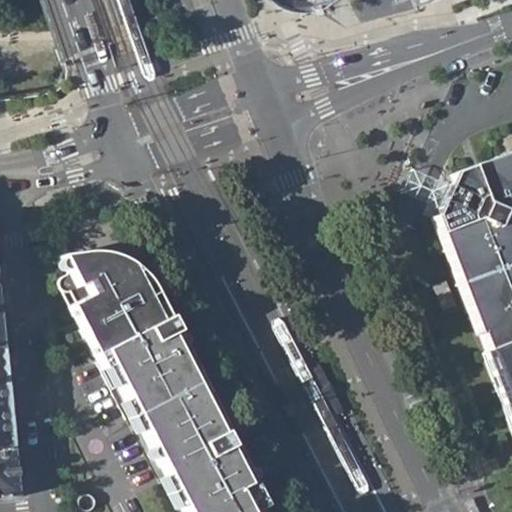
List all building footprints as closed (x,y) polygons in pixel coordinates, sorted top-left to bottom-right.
[(430,217),(437,235),(482,352),(511,340),(511,152),(450,175),(453,183),(446,186),(441,197),(437,208),(438,213),(430,217)] [(417,200),(437,208),(441,197),(446,186),(427,178),(409,171),(404,182),(400,192),(417,200)] [(104,367),(178,511),(255,511),(261,509),(162,317),(154,322),(126,268),(121,265),(112,260),(105,257),(98,256),(95,255),(88,255),(63,259),(69,271),(80,292),(85,290),(90,295),(65,307),(98,370),(104,367)] [(511,340),(482,352),(511,433),(511,340)] [(336,414),(343,410),(332,389),(319,365),(312,369),(336,414)] [(0,449),(11,448),(7,413),(6,398),(4,383),(0,383),(0,449)] [(280,388),(273,392),(284,413),(297,437),(304,434),(280,388)] [(0,499),(16,498),(17,494),(15,473),(11,448),(0,449),(0,499)] [(471,497),(466,500),(465,502),(469,511),(480,511),(473,498),(471,497)]
